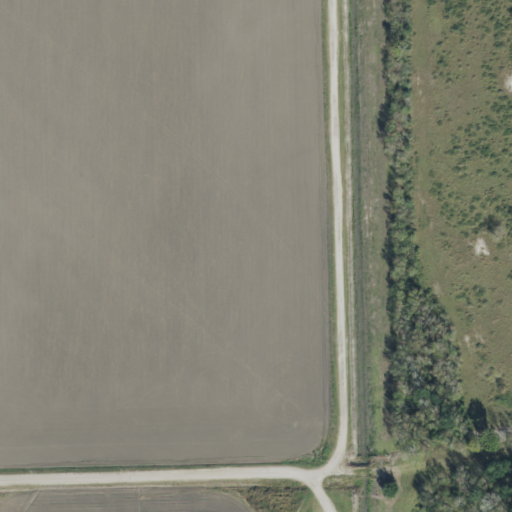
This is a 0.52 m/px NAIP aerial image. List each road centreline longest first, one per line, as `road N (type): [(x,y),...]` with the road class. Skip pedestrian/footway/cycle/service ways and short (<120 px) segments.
road 1 (track): [(325,472),(344,457),(348,430),(336,0)]
road 2 (residential): [(0,479),(325,472)]
road 3 (track): [(511,451),(388,477),(325,472)]
